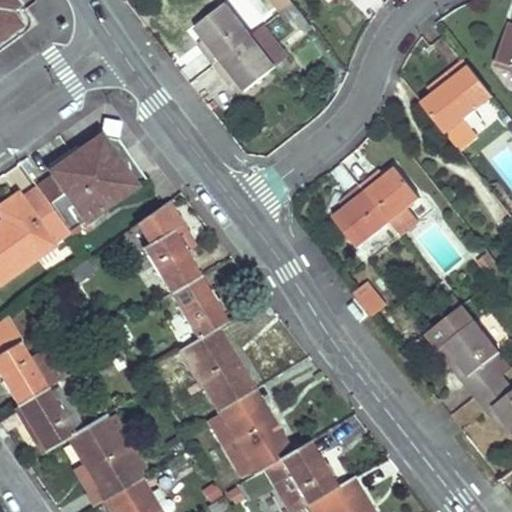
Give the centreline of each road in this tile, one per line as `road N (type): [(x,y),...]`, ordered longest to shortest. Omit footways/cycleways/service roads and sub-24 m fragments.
road 1 (tertiary): [(241,203),(363,381),(467,511)]
road 2 (residential): [(241,203),(337,126),(393,24),(416,0)]
road 3 (tertiary): [(117,46),(241,203)]
road 4 (residential): [(117,46),(0,123)]
